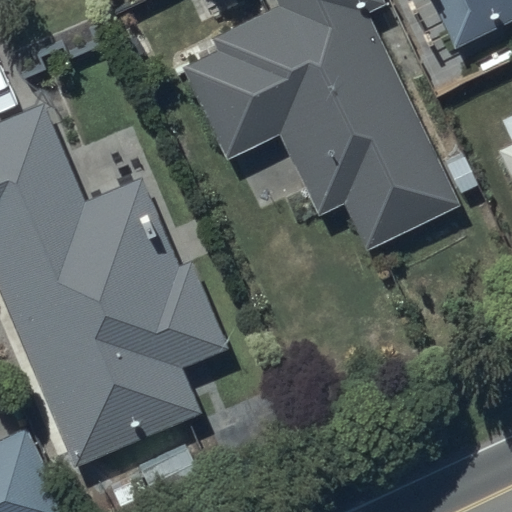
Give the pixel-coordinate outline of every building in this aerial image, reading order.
[(215,46),(177,64),(221,158),(273,134),(311,215),(338,203),(360,250),(457,205),(367,11),(384,3),(382,0),(272,0),(274,3),(209,33),(215,46)] [(511,0),(425,0),(448,47),(511,16),(511,0)] [(40,105),(0,121),(0,285),(74,462),(196,411),(179,369),(226,350),(188,259),(176,264),(140,178),(82,202),(40,105)] [(511,140),(494,149),(511,185),(511,115),(504,119),(511,136),(511,140)] [(0,511),(63,511),(24,427),(0,437),(0,511)]
